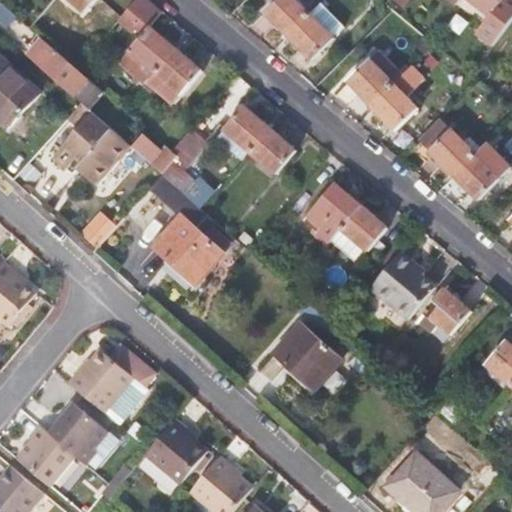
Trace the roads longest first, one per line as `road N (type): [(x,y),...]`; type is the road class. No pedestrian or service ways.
road 1 (residential): [(511,280),(175,0)]
road 2 (residential): [(339,511),(96,294)]
road 3 (residential): [(96,294),(0,411)]
road 4 (residential): [(96,294),(0,201)]
